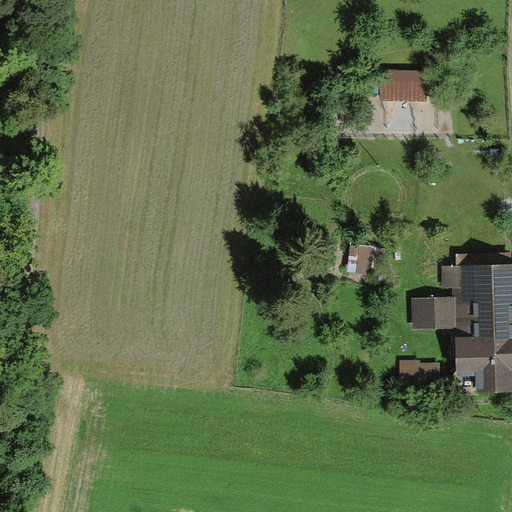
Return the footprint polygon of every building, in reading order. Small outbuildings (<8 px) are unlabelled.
[(435,101),(435,70),(386,71),(387,101),(435,101)] [(348,272),(375,275),(378,250),(351,247),(348,272)] [(511,388),(507,267),(415,269),(416,285),(453,284),(456,390),(511,388)] [(446,300),(410,301),(411,323),(446,322),(446,300)] [(414,362),(399,362),(399,383),(415,383),(414,362)]
